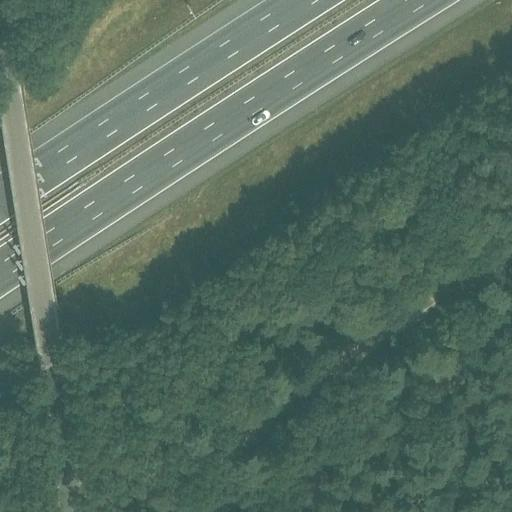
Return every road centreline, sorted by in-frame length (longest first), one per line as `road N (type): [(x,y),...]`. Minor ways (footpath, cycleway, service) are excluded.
road 1 (motorway): [(0,273),(423,0)]
road 2 (unclassified): [(69,511),(64,415),(0,30)]
road 3 (track): [(205,511),(282,400),(511,259)]
road 4 (motorway): [(306,0),(0,199)]
